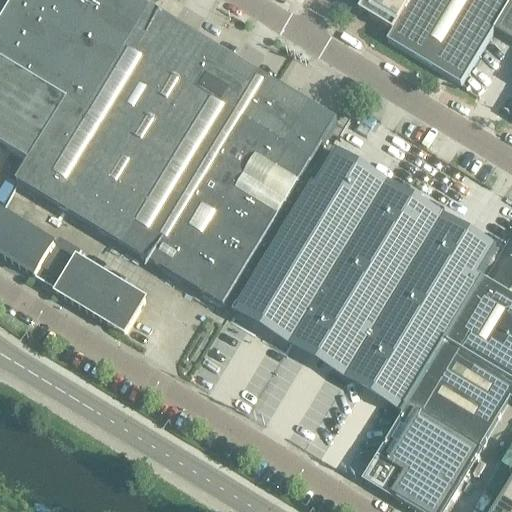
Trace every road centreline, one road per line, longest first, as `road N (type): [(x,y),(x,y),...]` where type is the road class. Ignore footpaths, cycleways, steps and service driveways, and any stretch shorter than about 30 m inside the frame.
road 1 (unclassified): [(368,511),(0,288)]
road 2 (tertiary): [(259,511),(0,354)]
road 3 (unclassified): [(511,161),(305,34)]
